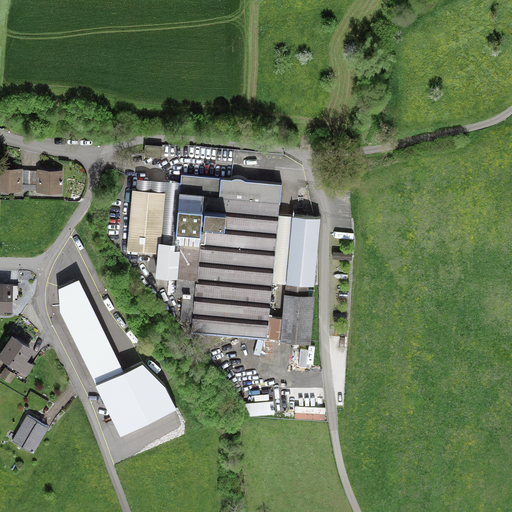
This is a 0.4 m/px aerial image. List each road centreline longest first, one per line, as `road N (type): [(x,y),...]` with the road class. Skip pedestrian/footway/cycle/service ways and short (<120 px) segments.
road 1 (unclassified): [(44,265),(41,312),(127,511)]
road 2 (residential): [(90,154),(168,138),(303,154)]
road 3 (unclassified): [(90,154),(90,193),(44,265)]
